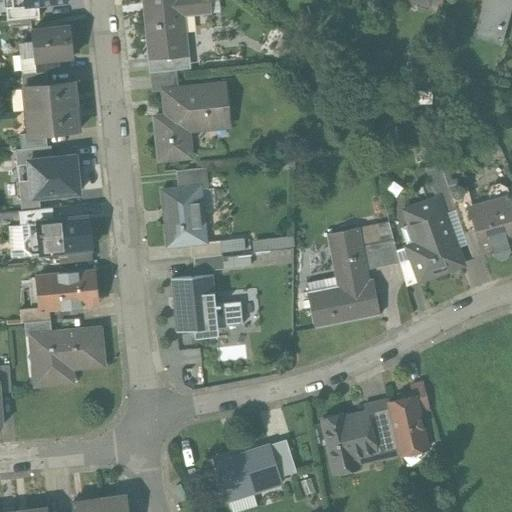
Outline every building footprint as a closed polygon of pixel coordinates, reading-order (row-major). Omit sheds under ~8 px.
[(67,0),(4,0),(5,10),(38,7),(67,4),(67,0)] [(208,0),(142,0),(150,74),(176,71),(185,70),(179,17),(210,14),(208,0)] [(488,0),(479,28),(500,35),(507,12),(510,0),(488,0)] [(38,7),(5,10),(7,23),(39,19),(38,7)] [(31,21),(13,22),(14,30),(32,28),(31,21)] [(58,59),(73,57),(70,28),(31,33),(34,62),(35,62),(58,59)] [(58,59),(35,62),(36,74),(46,73),(59,71),(58,59)] [(178,90),(176,71),(150,74),(151,93),(167,91),(178,90)] [(20,76),(22,90),(48,87),(46,73),(36,74),(20,76)] [(22,90),(24,113),(76,107),(73,84),(48,87),(22,90)] [(178,90),(167,91),(169,118),(155,119),(159,162),(191,159),(188,131),(229,127),(226,99),(217,100),(216,86),(178,90)] [(79,131),(76,107),(24,113),(27,136),(27,137),(46,135),(79,131)] [(48,147),(46,135),(27,137),(27,136),(20,136),(22,150),(48,147)] [(40,210),(39,199),(32,199),(28,162),(52,159),(50,147),(48,147),(22,150),(15,151),(20,212),(40,210)] [(28,162),(32,199),(39,199),(79,194),(75,157),(52,159),(28,162)] [(438,202),(442,214),(455,209),(450,194),(440,166),(426,171),(438,202)] [(178,172),(179,190),(200,188),(200,189),(206,188),(204,169),(178,172)] [(466,189),(450,194),(455,209),(457,214),(468,212),(481,255),(492,252),(493,257),(501,261),(506,259),(510,252),(508,243),(511,241),(511,204),(510,198),(508,199),(505,189),(498,185),(492,187),(489,195),(493,208),(474,214),(466,189)] [(179,190),(161,191),(167,247),(191,245),(205,243),(200,189),(200,188),(179,190)] [(412,260),(419,281),(421,280),(460,266),(442,214),(438,202),(406,214),(418,246),(408,250),(412,260)] [(37,223),(53,221),(52,209),(40,210),(20,212),(19,212),(20,226),(38,225),(37,223)] [(471,258),(481,255),(468,212),(457,214),(471,258)] [(53,221),(37,223),(38,225),(40,255),(91,250),(88,218),(53,221)] [(389,224),(375,226),(378,244),(362,247),(367,271),(399,264),(389,224)] [(337,288),(306,294),(314,331),(380,318),(372,281),(369,282),(367,271),(362,247),(378,244),(375,226),(327,236),(337,288)] [(252,240),(254,250),(295,244),(293,235),(252,240)] [(205,243),(191,245),(193,259),(221,256),(220,242),(205,243)] [(221,256),(193,259),(194,274),(223,271),(221,256)] [(419,281),(412,260),(399,264),(406,288),(422,282),(421,280),(419,281)] [(94,273),(38,279),(42,309),(42,311),(49,311),(93,306),(92,292),(96,291),(94,273)] [(212,276),(171,280),(176,332),(243,326),(240,302),(215,305),(212,276)] [(50,322),(49,311),(42,311),(42,309),(19,311),(21,324),(25,324),(50,322)] [(26,337),(31,337),(52,335),(50,322),(25,324),(26,337)] [(52,335),(31,337),(36,387),(55,385),(54,371),(75,369),(103,367),(99,330),(52,335)] [(0,368),(0,393),(11,393),(9,368),(0,368)] [(54,371),(55,385),(76,383),(75,369),(54,371)] [(414,397),(418,414),(430,411),(423,384),(410,387),(412,397),(414,397)] [(388,403),(400,453),(426,447),(418,414),(414,397),(412,397),(388,403)] [(357,464),(357,465),(401,455),(400,453),(388,403),(388,402),(363,408),(365,414),(365,416),(367,415),(376,454),(353,459),(354,464),(357,464)] [(365,416),(365,414),(344,419),(343,415),(322,420),(329,449),(328,449),(334,475),(358,469),(357,465),(357,464),(354,464),(353,459),(376,454),(367,415),(365,416)] [(286,442),(269,448),(279,478),(296,473),(286,442)] [(230,454),(213,460),(227,502),(281,485),(279,478),(269,448),(269,446),(232,458),(230,454)] [(99,502),(100,511),(128,511),(127,498),(99,502)] [(100,511),(99,502),(72,505),(73,511),(100,511)]
